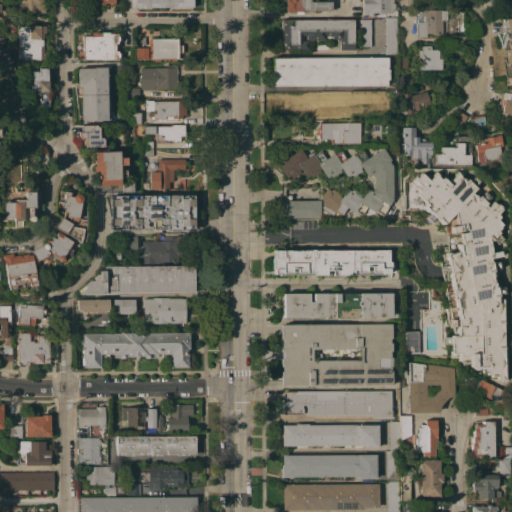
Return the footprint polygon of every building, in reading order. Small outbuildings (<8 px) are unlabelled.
[(42,0),(42,2),(44,2),(44,12),(38,12),(36,12),(36,13),(19,13),(19,0),(42,0)] [(191,0),(130,0),(130,7),(191,8),(191,0)] [(331,1),(331,10),(302,10),(302,14),(295,14),(295,11),(285,11),(285,0),(309,0),(310,1),(331,1)] [(393,0),(393,13),(386,13),(386,15),(367,15),(367,13),(362,13),(362,0),(393,0)] [(412,0),(412,9),(400,9),(400,0),(412,0)] [(447,33),(426,33),(426,37),(415,37),(415,23),(414,23),(414,11),(421,11),(421,9),(440,9),(440,10),(447,10),(447,33)] [(396,18),(397,54),(385,54),(385,18),(396,18)] [(506,64),(511,63),(511,18),(503,19),(506,64)] [(354,49),(339,49),(339,38),(332,38),(332,35),(324,35),(324,39),(305,40),(305,36),(302,36),(302,41),(307,41),(307,49),(281,49),(281,40),(282,40),(282,28),(281,29),(281,19),(293,19),(293,20),(353,19),(354,49)] [(371,47),(359,47),(359,19),(371,19),(371,47)] [(17,26),(39,25),(39,28),(40,28),(40,37),(39,37),(39,39),(42,39),(42,41),(43,41),(43,44),(42,44),(42,46),(39,46),(39,59),(17,59),(17,26)] [(79,59),(78,51),(82,51),(82,36),(93,36),(93,32),(108,32),(108,33),(117,33),(117,35),(119,36),(119,40),(117,41),(117,43),(115,43),(115,51),(118,51),(118,52),(119,53),(119,57),(117,58),(118,59),(79,59)] [(151,38),(178,38),(178,45),(182,45),(182,52),(177,52),(177,59),(151,59),(151,38)] [(420,62),(422,62),(422,46),(431,46),(431,50),(439,49),(439,52),(442,52),(442,69),(420,69),(420,62)] [(147,47),(148,59),(135,59),(134,48),(147,47)] [(387,57),(387,69),(389,69),(389,80),(387,80),(387,85),(272,86),(272,78),(271,78),(271,71),(272,71),(272,58),(387,57)] [(407,68),(399,68),(399,64),(402,64),(402,57),(407,57),(407,68)] [(173,67),(176,65),(176,88),(154,89),(154,90),(142,90),(142,89),(140,89),(140,68),(173,67)] [(94,68),(94,67),(106,67),(106,69),(110,69),(110,122),(82,123),(81,86),(78,86),(78,68),(94,68)] [(38,71),(38,68),(47,68),(47,80),(48,80),(48,81),(50,81),(50,90),(49,90),(49,106),(48,106),(48,110),(40,110),(40,106),(39,106),(39,101),(38,101),(38,97),(39,97),(39,94),(31,94),(31,71),(38,71)] [(182,91),(197,90),(196,70),(181,71),(182,91)] [(511,114),(502,113),(503,103),(504,103),(505,99),(500,99),(501,92),(510,93),(511,83),(511,114)] [(138,98),(127,97),(127,87),(139,88),(138,98)] [(426,91),(429,103),(421,105),(422,109),(415,110),(414,108),(412,108),(413,110),(406,112),(402,98),(403,98),(402,94),(409,92),(410,95),(426,91)] [(339,92),(339,95),(349,95),(349,114),(314,115),(314,99),(305,99),(305,92),(339,92)] [(145,111),(145,100),(185,101),(185,115),(181,115),(181,118),(181,120),(179,120),(179,118),(175,118),(175,120),(173,120),(173,118),(172,118),(172,119),(164,119),(164,120),(162,120),(162,119),(161,119),(161,120),(157,120),(157,119),(151,119),(151,116),(148,116),(148,111),(145,111)] [(202,121),(199,109),(190,111),(192,123),(202,121)] [(467,116),(461,125),(452,120),(458,111),(467,116)] [(140,123),(126,123),(126,112),(140,112),(140,123)] [(476,122),(475,116),(484,114),(485,120),(476,122)] [(359,143),(329,143),(329,139),(319,140),(319,138),(318,138),(318,135),(316,135),(316,128),(318,128),(318,123),(359,122),(359,143)] [(170,126),(170,124),(184,124),(184,131),(185,131),(185,136),(180,136),(180,141),(155,141),(155,133),(145,133),(145,126),(170,126)] [(81,138),(79,136),(79,131),(82,131),(81,125),(96,125),(96,126),(99,126),(99,137),(102,137),(102,139),(103,139),(104,146),(85,147),(85,138),(81,138)] [(413,127),(413,137),(417,137),(417,139),(428,139),(428,142),(430,142),(430,150),(429,155),(428,158),(427,158),(427,164),(418,163),(418,158),(409,158),(409,155),(401,155),(401,150),(402,150),(402,142),(401,142),(401,127),(413,127)] [(478,143),(477,138),(500,135),(502,146),(499,146),(501,158),(477,162),(474,144),(478,143)] [(469,164),(446,164),(446,163),(433,163),(433,154),(439,154),(439,147),(454,147),(454,136),(469,136),(469,164)] [(301,139),(317,139),(317,147),(301,147),(301,139)] [(141,149),(141,141),(152,141),(152,149),(141,149)] [(281,161),(300,149),(305,156),(313,150),(315,153),(320,151),(325,158),(333,153),(333,155),(340,151),(345,158),(353,153),(354,154),(360,150),(365,158),(381,147),(389,160),(387,161),(390,166),(391,200),(382,215),(375,210),(374,212),(376,213),(373,217),(363,211),(361,215),(355,211),(354,212),(351,211),(347,217),(342,213),(341,214),(335,210),(332,215),(322,209),(324,206),(322,205),(324,202),(319,199),(326,188),(330,190),(331,188),(341,194),(339,197),(340,198),(346,188),(350,191),(352,188),(361,194),(359,197),(360,198),(366,188),(370,191),(372,188),(372,177),(370,174),(366,177),(360,168),(359,169),(360,171),(347,179),(340,168),(338,169),(340,171),(331,177),(329,175),(325,178),(319,168),(318,169),(320,171),(311,177),(310,175),(306,178),(300,169),(298,169),(300,172),(291,178),(289,175),(286,178),(281,171),(280,168),(281,166),(282,164),(283,163),(281,161)] [(118,157),(126,157),(126,164),(121,165),(121,170),(126,170),(126,176),(119,176),(119,184),(100,185),(99,171),(94,171),(93,159),(95,159),(95,152),(118,151),(118,157)] [(46,165),(36,166),(35,153),(45,152),(46,165)] [(184,159),(184,169),(173,169),(173,181),(168,181),(168,189),(158,189),(158,188),(150,188),(150,172),(156,171),(156,166),(158,166),(158,159),(183,159),(184,159)] [(431,176),(430,175),(433,171),(437,175),(436,176),(440,180),(442,178),(447,184),(450,181),(448,180),(453,175),(452,174),(456,171),(459,174),(458,175),(461,178),(462,177),(464,180),(466,178),(469,181),(473,176),(478,181),(474,186),(476,188),(471,193),(473,195),(474,194),(477,197),(479,195),(480,196),(485,191),(490,196),(485,201),(487,203),(485,204),(487,206),(493,201),(496,204),(497,203),(498,204),(499,203),(502,207),(501,208),(502,209),(498,214),(500,217),(497,219),(503,224),(500,227),(501,228),(498,231),(499,232),(498,233),(503,238),(498,244),(493,239),(491,240),(488,237),(491,252),(500,250),(501,255),(490,258),(491,261),(492,263),(499,261),(500,268),(493,270),(494,271),(493,272),(494,276),(492,276),(494,283),(495,282),(496,286),(497,286),(497,288),(504,286),(505,293),(498,295),(499,296),(498,297),(498,298),(504,299),(503,308),(506,308),(506,325),(503,325),(503,337),(506,337),(506,350),(503,350),(503,381),(499,381),(499,380),(496,380),(496,374),(492,374),(492,377),(489,377),(489,374),(485,374),(485,372),(481,372),(481,367),(480,367),(479,370),(475,370),(472,368),(472,366),(469,366),(469,358),(459,360),(458,353),(453,353),(453,355),(448,355),(448,351),(449,351),(450,344),(443,344),(443,337),(450,337),(450,335),(455,335),(455,330),(456,330),(456,327),(449,326),(449,324),(446,308),(449,307),(447,299),(446,299),(444,292),(446,292),(437,248),(447,246),(449,217),(442,224),(436,218),(435,219),(434,218),(430,222),(425,218),(430,212),(426,209),(425,211),(420,207),(424,203),(420,200),(416,205),(411,200),(415,195),(414,194),(417,191),(414,188),(417,185),(415,182),(413,183),(410,180),(413,177),(414,178),(419,172),(427,180),(431,176)] [(133,191),(122,191),(120,191),(120,182),(122,182),(122,181),(133,181),(133,191)] [(15,202),(15,199),(25,199),(24,193),(23,193),(23,185),(31,185),(31,191),(34,191),(34,207),(31,207),(31,215),(33,215),(34,217),(34,219),(33,220),(32,221),(30,221),(29,221),(28,220),(28,219),(28,217),(22,217),(22,220),(12,220),(12,217),(5,217),(5,219),(4,220),(1,220),(0,219),(0,217),(1,215),(2,215),(2,202),(15,202)] [(70,192),(69,196),(72,196),(74,194),(76,193),(79,194),(81,195),(81,198),(83,199),(82,203),(80,203),(80,206),(81,206),(80,210),(79,210),(77,218),(76,221),(67,220),(67,216),(66,216),(67,212),(63,212),(63,208),(61,208),(62,201),(63,201),(65,191),(70,192)] [(119,194),(119,195),(193,195),(193,199),(196,199),(196,209),(193,209),(193,219),(196,219),(196,226),(193,226),(193,230),(187,230),(187,229),(153,229),(153,228),(119,228),(119,230),(111,230),(111,194),(119,194)] [(320,200),(320,217),(281,218),(281,200),(320,200)] [(71,224),(70,225),(83,229),(81,235),(83,235),(82,240),(80,239),(80,242),(55,226),(61,217),(71,224)] [(56,235),(55,234),(57,231),(62,234),(61,235),(71,241),(67,247),(71,250),(66,258),(63,259),(63,260),(58,262),(57,257),(55,256),(53,259),(50,256),(48,259),(46,260),(43,257),(36,260),(30,250),(45,242),(47,239),(49,240),(52,237),(54,238),(56,235)] [(136,246),(122,246),(122,236),(136,235),(136,246)] [(163,241),(163,236),(182,236),(182,255),(178,255),(178,258),(170,262),(165,262),(160,259),(152,259),(148,261),(142,258),(139,258),(139,254),(143,254),(142,241),(163,241)] [(273,250),(389,249),(389,261),(391,261),(391,268),(389,268),(389,273),(383,273),(383,274),(279,275),(279,274),(274,274),(274,269),(272,269),(272,258),(273,258),(273,250)] [(11,253),(12,256),(26,253),(27,255),(30,255),(35,284),(8,289),(3,260),(2,260),(1,255),(11,253)] [(193,292),(105,292),(105,294),(79,294),(79,293),(85,287),(84,286),(90,281),(94,280),(94,278),(98,274),(101,274),(101,270),(105,270),(105,266),(194,266),(193,292)] [(283,317),(283,307),(280,307),(280,305),(283,305),(283,293),(308,293),(309,301),(313,301),(313,293),(392,293),(392,296),(391,296),(391,303),(391,317),(283,317)] [(153,299),(153,298),(168,297),(168,299),(185,298),(185,323),(153,323),(153,322),(144,322),(144,299),(153,299)] [(110,299),(110,305),(109,305),(109,310),(105,310),(105,312),(81,312),(81,310),(77,310),(77,305),(76,305),(76,300),(110,299)] [(135,299),(135,311),(133,311),(133,313),(112,313),(113,299),(135,299)] [(24,304),(24,302),(29,302),(29,305),(42,306),(42,308),(46,309),(45,314),(41,314),(41,318),(36,318),(35,324),(34,324),(34,325),(28,325),(16,325),(16,316),(18,316),(19,304),(24,304)] [(9,321),(10,321),(10,325),(10,336),(0,336),(0,305),(9,305),(9,321)] [(281,324),(391,323),(391,338),(389,338),(389,342),(391,342),(391,351),(389,351),(389,357),(391,357),(391,366),(389,366),(389,370),(391,370),(391,384),(281,385),(281,324)] [(417,331),(418,353),(403,353),(403,331),(417,331)] [(29,332),(29,341),(33,341),(33,342),(37,342),(37,335),(49,335),(50,341),(49,341),(49,363),(42,363),(42,364),(28,364),(28,365),(24,365),(24,366),(18,366),(17,340),(20,340),(20,332),(29,332)] [(188,332),(189,343),(187,348),(187,367),(170,367),(170,356),(161,356),(161,354),(157,354),(157,355),(156,355),(156,357),(149,357),(148,358),(147,358),(146,358),(145,357),(145,356),(138,356),(138,358),(131,359),(131,356),(125,356),(124,357),(123,358),(122,358),(120,358),(120,356),(114,357),(113,355),(112,355),(112,354),(108,354),(108,356),(100,356),(100,368),(83,367),(83,364),(83,360),(82,360),(82,349),(81,349),(81,333),(188,332)] [(12,360),(0,361),(0,345),(12,345),(12,360)] [(407,407),(406,407),(406,392),(407,392),(407,381),(405,381),(405,369),(407,369),(407,361),(453,367),(454,396),(447,398),(440,405),(438,412),(407,412),(407,407)] [(505,392),(501,400),(496,397),(495,401),(489,398),(489,399),(473,391),(479,379),(505,392)] [(282,390),(391,390),(391,410),(392,410),(392,414),(391,414),(391,417),(370,418),(370,415),(306,415),(306,413),(282,414),(282,390)] [(487,404),(487,415),(475,415),(475,405),(487,404)] [(186,430),(166,430),(166,418),(170,418),(170,410),(169,410),(169,405),(182,405),(182,406),(186,406),(186,430)] [(95,406),(104,406),(104,428),(98,428),(98,426),(98,424),(80,425),(80,427),(77,427),(77,425),(76,425),(76,409),(95,408),(95,406)] [(143,407),(143,426),(125,426),(125,418),(121,418),(120,407),(143,407)] [(154,408),(154,432),(146,432),(146,422),(144,422),(144,416),(146,416),(146,408),(154,408)] [(162,427),(164,427),(164,430),(155,430),(155,415),(159,415),(162,417),(162,427)] [(410,415),(410,435),(400,439),(399,415),(410,415)] [(24,416),(49,416),(49,436),(24,436),(24,416)] [(436,437),(435,437),(435,447),(433,447),(433,456),(421,456),(421,452),(417,452),(417,449),(416,449),(416,438),(417,438),(417,433),(418,433),(418,428),(420,428),(420,424),(424,424),(424,420),(436,420),(436,437)] [(389,441),(389,421),(398,421),(398,450),(390,450),(389,441)] [(495,450),(495,453),(494,453),(494,458),(482,458),(482,456),(471,456),(471,449),(469,449),(469,444),(471,444),(471,443),(470,443),(470,440),(470,439),(470,437),(471,437),(472,438),(472,437),(474,437),(473,435),(471,435),(471,430),(473,430),(473,424),(475,424),(475,421),(493,421),(494,450),(495,450)] [(294,425),(294,423),(310,423),(310,424),(363,423),(363,424),(378,424),(378,448),(363,448),(363,445),(282,446),(282,425),(294,425)] [(21,425),(21,437),(9,438),(9,425),(21,425)] [(194,436),(194,454),(187,454),(187,455),(176,455),(176,454),(160,454),(160,455),(150,455),(133,455),(123,455),(116,455),(115,436),(194,436)] [(80,438),(80,437),(98,437),(98,439),(99,439),(100,461),(98,461),(98,464),(77,464),(76,454),(81,454),(81,447),(77,447),(77,438),(80,438)] [(44,449),(50,449),(50,456),(49,456),(49,465),(24,465),(24,460),(23,460),(23,453),(19,453),(19,441),(44,441),(44,449)] [(511,446),(511,457),(502,458),(501,447),(511,446)] [(386,451),(398,451),(398,480),(386,480),(386,451)] [(376,454),(376,479),(358,479),(358,476),(282,476),(282,455),(376,454)] [(510,459),(510,472),(499,472),(498,459),(510,459)] [(439,473),(442,473),(442,482),(439,482),(439,496),(420,496),(420,491),(418,491),(418,489),(419,489),(419,466),(418,466),(418,463),(419,463),(419,460),(439,460),(439,473)] [(480,465),(480,474),(497,474),(497,487),(492,487),(492,491),(500,491),(500,498),(477,498),(477,490),(471,490),(471,483),(473,483),(473,465),(480,465)] [(89,480),(85,480),(85,471),(88,471),(88,466),(112,466),(113,484),(89,484),(89,480)] [(148,466),(180,466),(180,469),(186,469),(186,486),(167,486),(167,489),(160,489),(160,488),(148,488),(148,483),(146,483),(146,481),(139,481),(139,472),(148,472),(148,466)] [(400,467),(404,467),(408,470),(409,470),(410,470),(411,471),(411,472),(410,474),(409,474),(412,477),(410,479),(410,502),(400,502),(400,467)] [(8,496),(0,496),(0,472),(53,472),(53,490),(8,490),(8,496)] [(398,481),(399,511),(387,511),(387,481),(398,481)] [(139,495),(127,495),(127,483),(139,483),(139,495)] [(378,483),(379,507),(362,507),(362,509),(282,510),(282,484),(378,483)] [(103,494),(102,488),(103,488),(103,487),(104,487),(104,486),(107,485),(107,487),(112,487),(112,486),(114,486),(114,487),(115,487),(114,495),(103,495),(103,494)] [(195,496),(195,511),(77,511),(77,498),(79,498),(79,497),(195,496)]
